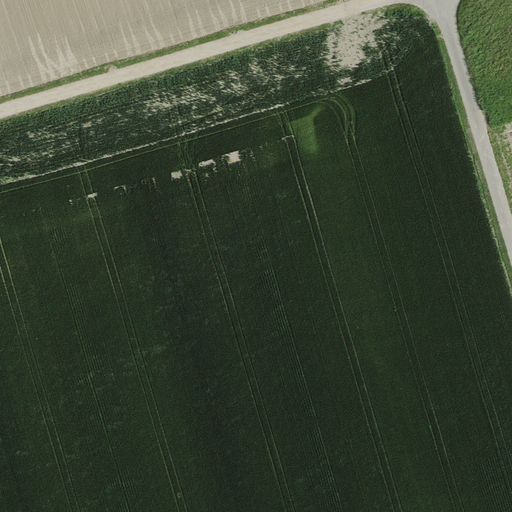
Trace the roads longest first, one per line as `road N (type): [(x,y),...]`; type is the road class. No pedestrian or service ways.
road 1 (track): [(410,0),(0,115)]
road 2 (track): [(431,0),(511,287)]
